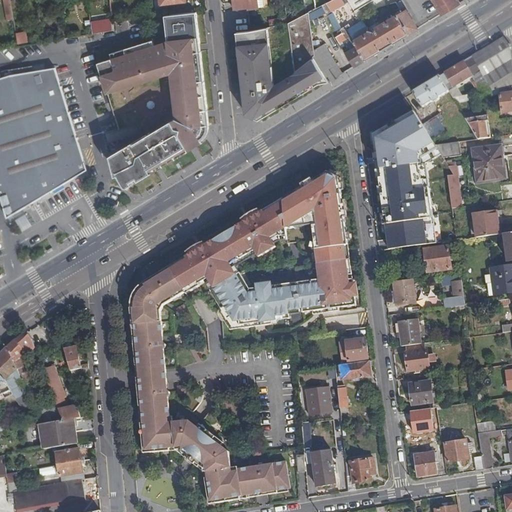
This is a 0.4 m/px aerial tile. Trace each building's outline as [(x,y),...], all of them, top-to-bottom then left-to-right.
[(233,0),(235,10),(248,8),(258,7),(257,0),(233,0)] [(306,13),(313,9),(312,0),(304,0),(306,9),(306,13)] [(344,3),(342,0),(330,0),(322,5),(326,13),(344,3)] [(347,0),(351,7),(364,0),(432,0),(441,14),(460,3),(457,0),(347,0)] [(391,2),(397,12),(401,9),(395,1),(391,2)] [(355,66),(418,28),(406,9),(398,14),(397,13),(390,17),(388,15),(386,17),(387,19),(381,23),(379,20),(377,22),(371,12),(365,16),(371,26),(368,27),(364,20),(348,29),(337,10),(332,13),(344,32),(337,36),(340,43),(347,39),(346,37),(351,34),(358,46),(352,50),(350,48),(345,51),(355,66)] [(116,57),(201,48),(197,11),(166,15),(169,40),(155,44),(153,40),(116,51),(116,57)] [(313,52),(306,13),(305,13),(288,23),(290,34),(291,45),(295,72),(314,58),(313,52)] [(81,15),(83,28),(91,26),(89,14),(81,15)] [(93,34),(114,30),(113,21),(112,18),(91,22),(93,34)] [(279,25),(288,23),(287,18),(270,21),(271,27),(279,25)] [(290,34),(288,23),(279,25),(271,27),(236,32),(246,112),(259,120),(318,84),(329,82),(322,71),(314,58),(295,72),(291,45),(290,34)] [(16,34),(18,43),(27,41),(26,33),(16,34)] [(504,38),(464,62),(475,80),(471,83),(474,88),(477,93),(488,91),(501,89),(511,87),(511,60),(510,45),(504,38)] [(329,82),(340,75),(323,47),(313,52),(314,58),(322,71),(329,82)] [(176,86),(205,83),(201,48),(116,57),(120,89),(150,80),(149,75),(170,69),(173,70),(174,86),(176,86)] [(120,89),(116,57),(116,51),(110,53),(111,58),(99,62),(107,92),(120,89)] [(464,62),(445,73),(451,82),(455,87),(468,79),(471,83),(475,80),(464,62)] [(0,191),(8,216),(86,170),(77,138),(78,138),(77,136),(76,136),(69,112),(70,112),(70,110),(68,110),(61,86),(63,86),(62,84),(60,84),(55,67),(12,74),(0,77),(0,191)] [(445,73),(441,76),(446,85),(451,82),(445,73)] [(441,76),(414,92),(423,107),(433,101),(434,103),(440,99),(439,97),(450,91),(446,85),(441,76)] [(210,124),(205,83),(176,86),(176,100),(174,100),(175,119),(146,135),(145,135),(126,146),(130,181),(197,142),(202,139),(207,134),(208,131),(209,124),(210,124)] [(511,87),(501,89),(501,94),(504,113),(511,111),(511,87)] [(407,134),(418,127),(413,118),(415,116),(409,107),(393,116),(398,124),(399,126),(401,125),(407,134)] [(466,119),(478,139),(489,138),(487,122),(491,121),(492,122),(498,121),(498,119),(497,108),(474,111),(475,117),(466,119)] [(391,128),(382,112),(366,121),(363,127),(370,178),(408,173),(414,171),(407,160),(410,159),(400,142),(391,128)] [(440,114),(423,124),(431,138),(434,142),(451,131),(440,114)] [(398,124),(391,128),(400,142),(409,137),(407,134),(401,125),(399,126),(398,124)] [(434,142),(431,138),(415,148),(432,175),(444,167),(448,165),(443,157),(436,145),(434,142)] [(461,142),(436,145),(443,157),(462,155),(461,142)] [(127,187),(130,185),(131,185),(130,181),(126,146),(110,155),(112,165),(123,186),(127,187)] [(502,178),(503,183),(511,182),(507,155),(502,156),(500,146),(474,150),(479,181),(502,178)] [(448,165),(444,167),(448,174),(452,171),(450,167),(448,165)] [(454,175),(448,176),(452,208),(462,207),(456,166),(450,167),(452,171),(454,175)] [(329,172),(285,199),(287,228),(313,225),(317,253),(312,254),(314,265),(318,264),(321,264),(350,260),(339,178),(329,172)] [(416,180),(401,182),(401,184),(380,187),(382,206),(404,202),(403,191),(403,188),(417,186),(416,180)] [(321,264),(323,280),(320,280),(273,286),(272,282),(271,282),(259,284),(257,284),(258,288),(251,289),(242,275),(241,273),(238,275),(232,265),(256,251),(258,254),(260,257),(262,256),(273,249),(277,247),(275,244),(273,241),(280,237),(288,236),(287,228),(285,199),(261,213),(253,218),(245,223),(206,246),(198,251),(190,255),(171,267),(184,290),(189,288),(191,292),(200,287),(199,285),(205,281),(209,279),(222,301),(218,303),(222,309),(218,310),(225,321),(228,318),(232,325),(240,324),(240,328),(272,324),(272,321),(277,320),(276,316),(289,314),(289,311),(302,309),(302,313),(313,311),(313,315),(339,311),(339,308),(356,306),(353,280),(349,280),(349,275),(352,275),(350,260),(321,264)] [(414,205),(415,213),(433,211),(432,202),(414,205)] [(439,218),(452,213),(450,207),(437,212),(439,218)] [(476,224),(478,237),(493,235),(496,235),(499,235),(495,210),(475,213),(476,224)] [(23,232),(33,227),(27,214),(16,220),(23,232)] [(386,222),(390,249),(411,246),(410,240),(398,242),(395,221),(386,222)] [(449,247),(426,250),(428,272),(452,269),(449,247)] [(232,265),(238,275),(241,273),(237,266),(258,254),(256,251),(232,265)] [(511,264),(491,267),(494,293),(511,290),(511,264)] [(179,296),(186,293),(184,290),(171,267),(146,282),(139,288),(135,293),(132,299),(132,304),(134,336),(137,336),(138,349),(135,349),(137,377),(138,383),(141,383),(142,397),(139,397),(143,451),(161,449),(161,445),(167,445),(167,448),(168,448),(169,445),(175,444),(175,447),(203,474),(207,473),(207,480),(204,480),(205,482),(208,481),(209,486),(206,487),(210,506),(257,497),(256,494),(268,492),(269,495),(279,494),(278,491),(287,489),(291,488),(286,462),(273,464),(273,466),(265,467),(265,465),(263,463),(259,463),(258,466),(237,470),(237,473),(231,474),(231,469),(227,453),(220,446),(223,443),(201,421),(197,425),(190,418),(174,419),(168,420),(168,414),(171,414),(170,401),(167,401),(167,396),(169,396),(172,391),(170,388),(166,388),(166,381),(169,381),(168,376),(167,354),(165,354),(164,348),(167,345),(167,342),(164,340),(163,332),(164,332),(163,319),(160,319),(160,314),(163,314),(162,310),(164,305),(174,300),(173,297),(177,294),(179,296)] [(209,279),(205,281),(218,303),(222,301),(209,279)] [(413,279),(394,282),(397,304),(397,305),(416,302),(413,279)] [(453,283),(456,306),(465,305),(462,281),(453,283)] [(187,311),(184,305),(178,309),(181,314),(187,311)] [(228,318),(225,321),(230,330),(240,328),(240,324),(232,325),(228,318)] [(400,321),(403,346),(407,346),(421,344),(418,319),(400,321)] [(511,323),(502,325),(503,332),(511,331),(511,323)] [(27,332),(15,341),(27,354),(36,348),(33,339),(27,332)] [(349,361),(369,359),(366,339),(347,342),(349,361)] [(15,341),(7,349),(13,358),(19,371),(22,368),(24,367),(21,358),(27,354),(15,341)] [(421,344),(407,346),(408,352),(406,353),(409,371),(429,369),(427,350),(425,350),(424,343),(421,344)] [(77,346),(64,348),(73,379),(90,376),(89,363),(81,365),(77,346)] [(7,349),(0,355),(0,372),(7,380),(19,371),(13,358),(7,349)] [(339,365),(336,365),(337,381),(341,381),(371,377),(369,361),(339,365)] [(57,366),(44,370),(50,385),(56,403),(64,420),(74,419),(81,417),(79,410),(77,405),(70,406),(66,397),(68,396),(57,366)] [(22,368),(19,371),(24,383),(27,382),(29,381),(22,368)] [(19,371),(7,380),(13,390),(15,394),(16,397),(27,391),(24,383),(19,371)] [(0,372),(0,395),(13,390),(7,380),(0,372)] [(412,404),(432,401),(429,381),(409,383),(412,404)] [(346,389),(338,389),(340,404),(347,403),(346,389)] [(13,390),(0,395),(0,400),(15,394),(13,390)] [(329,390),(308,393),(312,418),(333,415),(329,390)] [(27,391),(16,397),(22,409),(33,405),(27,391)] [(56,403),(46,406),(50,417),(52,422),(64,420),(56,403)] [(444,406),(436,407),(438,414),(445,413),(444,406)] [(93,407),(79,410),(81,417),(93,415),(94,415),(93,407)] [(436,407),(426,408),(429,423),(439,422),(438,414),(436,407)] [(4,418),(0,420),(0,428),(5,427),(5,430),(9,429),(4,418)] [(64,420),(52,422),(43,424),(45,436),(43,436),(45,449),(75,444),(73,429),(75,429),(74,419),(64,420)] [(308,438),(315,436),(312,423),(305,425),(308,438)] [(495,423),(477,425),(478,433),(496,431),(495,423)] [(478,433),(479,438),(489,437),(503,435),(502,430),(496,431),(478,433)] [(482,454),(490,453),(491,453),(489,437),(479,438),(481,448),(482,454)] [(449,462),(470,458),(468,445),(470,445),(470,442),(467,442),(467,439),(445,443),(449,462)] [(59,464),(82,460),(80,449),(57,453),(59,464)] [(435,462),(433,451),(415,454),(418,475),(437,472),(435,462)] [(337,484),(333,452),(313,454),(317,486),(337,484)] [(484,469),(493,468),(490,453),(482,454),(482,456),(484,469)] [(306,471),(305,456),(297,456),(298,472),(306,471)] [(474,457),(476,470),(484,469),(482,456),(476,457),(474,457)] [(348,478),(349,492),(356,490),(355,482),(371,480),(369,470),(375,469),(373,459),(346,463),(347,471),(348,478)] [(82,460),(59,464),(62,483),(69,482),(84,479),(85,479),(82,460)] [(42,476),(57,474),(55,466),(40,468),(42,476)] [(87,500),(84,479),(69,482),(73,503),(87,500)] [(9,483),(10,492),(15,491),(19,491),(17,482),(9,483)] [(73,503),(69,482),(62,483),(19,491),(15,491),(18,508),(19,511),(73,503)] [(0,510),(18,508),(15,491),(10,492),(0,494),(0,510)]
